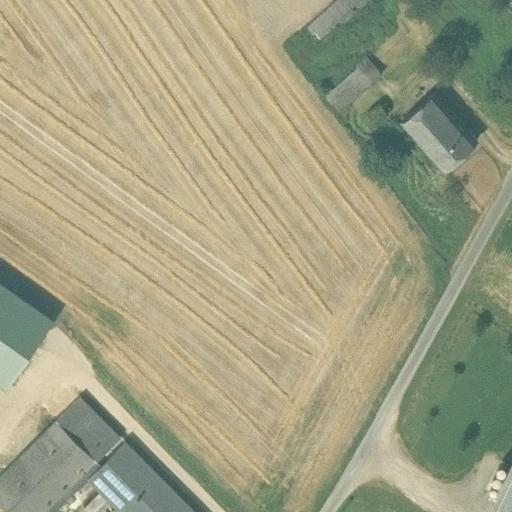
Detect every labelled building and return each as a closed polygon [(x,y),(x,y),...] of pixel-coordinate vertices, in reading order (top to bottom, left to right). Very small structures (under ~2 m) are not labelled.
[(336,0),(308,26),(322,42),(368,0),(336,0)] [(366,55),(356,64),(358,66),(348,75),(362,91),(382,73),(366,55)] [(348,75),(341,67),(334,74),(340,81),(325,94),(340,111),(362,91),(348,75)] [(444,169),(476,142),(435,93),(402,120),(444,169)] [(56,419),(97,459),(116,440),(76,400),(56,419)] [(56,419),(0,475),(0,499),(12,511),(43,511),(97,459),(56,419)] [(194,511),(124,440),(85,478),(119,511),(194,511)] [(511,511),(511,463),(490,511),(511,511)]
